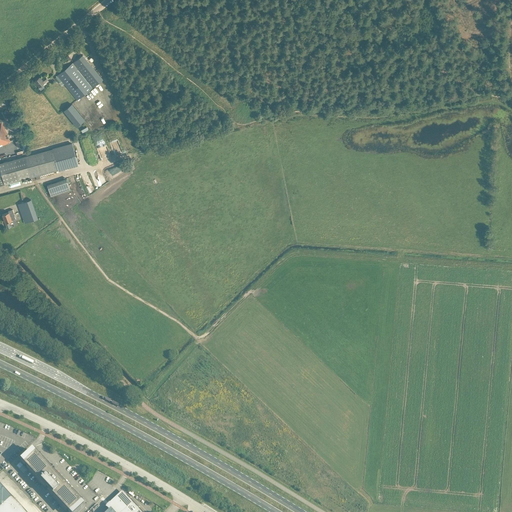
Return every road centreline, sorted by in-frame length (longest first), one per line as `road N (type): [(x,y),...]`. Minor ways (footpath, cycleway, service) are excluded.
road 1 (unclassified): [(320,511),(153,414),(0,251)]
road 2 (primary): [(298,511),(115,404),(0,348)]
road 3 (primary): [(0,362),(83,400),(272,511)]
road 4 (unclassified): [(0,402),(206,511)]
road 5 (unknown): [(145,148),(0,183)]
road 6 (unclassified): [(0,84),(109,0)]
